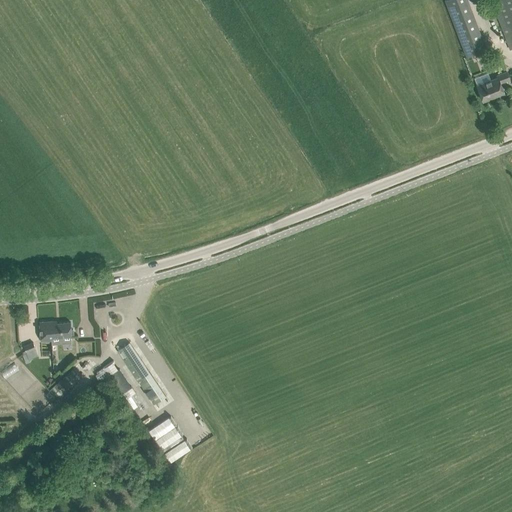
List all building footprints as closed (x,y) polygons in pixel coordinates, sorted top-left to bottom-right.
[(484,48),(466,0),(443,0),(464,55),(484,48)] [(511,0),(490,0),(510,51),(511,49),(511,0)] [(477,85),(479,91),(483,100),(495,96),(496,98),(505,95),(500,82),(509,79),(507,72),(497,76),(498,77),(477,85)] [(57,323),(57,320),(39,322),(40,340),(52,339),(52,337),(72,336),(71,334),(73,334),(73,329),(71,329),(71,322),(57,323)] [(117,350),(154,404),(166,395),(129,342),(117,350)] [(49,390),(50,392),(56,399),(71,385),(82,375),(74,367),(49,390)] [(56,399),(50,392),(46,395),(53,402),(56,399)]
